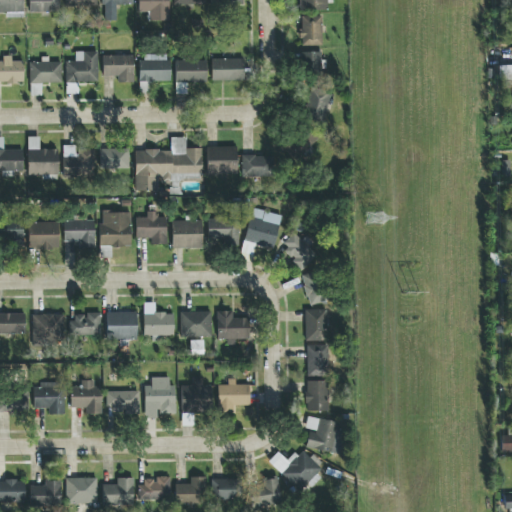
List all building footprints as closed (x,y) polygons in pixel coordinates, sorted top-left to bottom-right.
[(23,18),(22,0),(0,0),(0,14),(5,14),(6,18),(23,18)] [(59,0),(28,0),(29,13),(60,13),(59,0)] [(132,0),(101,0),(102,21),(116,21),(115,5),(132,4),(132,0)] [(168,0),(138,0),(138,12),(149,12),(149,21),(168,21),(168,0)] [(322,46),(321,17),(300,17),(301,46),(322,46)] [(65,62),(65,83),(98,82),(97,52),(75,52),(75,61),(65,62)] [(322,75),(321,52),(302,53),(303,75),(322,75)] [(133,82),(133,55),(102,56),(102,77),(117,77),(117,83),(133,82)] [(0,61),(0,83),(23,83),(23,61),(11,61),(11,56),(2,56),(2,61),(0,61)] [(169,81),(169,56),(138,57),(139,94),(151,94),(150,82),(169,81)] [(243,59),(211,59),(211,81),(243,81),(243,59)] [(206,83),(206,60),(175,61),(176,94),(187,94),(186,84),(206,83)] [(61,83),(61,62),(48,62),(48,61),(29,61),(29,95),(41,95),(41,83),(61,83)] [(305,119),(326,121),(329,90),(308,88),(305,119)] [(295,161),(317,139),(306,128),(284,150),(295,161)] [(58,175),(57,149),(39,150),(39,137),(27,137),(28,175),(58,175)] [(3,138),(0,138),(0,174),(12,174),(12,170),(22,170),(23,150),(3,149),(3,138)] [(134,150),(134,191),(158,192),(158,176),(200,176),(201,149),(185,148),(186,138),(170,138),(169,150),(134,150)] [(206,147),(206,175),(236,174),(236,146),(206,147)] [(62,148),(63,177),(93,176),(92,147),(62,148)] [(129,169),(128,149),(98,150),(98,170),(129,169)] [(273,177),(272,155),(240,156),(241,178),(273,177)] [(273,249),(280,215),(250,209),(241,253),(252,255),(254,245),(273,249)] [(130,247),(130,212),(99,213),(100,247),(130,247)] [(166,218),(157,218),(157,214),(135,213),(135,238),(150,238),(150,244),(165,245),(166,218)] [(207,219),(207,244),(237,244),(238,219),(207,219)] [(94,220),(63,221),(63,242),(78,241),(78,248),(94,248),(94,220)] [(201,221),(171,221),(172,249),(201,248),(201,221)] [(58,222),(28,223),(28,249),(58,249),(58,222)] [(0,246),(23,246),(23,227),(0,226),(0,246)] [(313,244),(306,236),(301,241),(294,233),(280,246),(301,270),(317,256),(309,247),(313,244)] [(301,276),(309,307),(329,303),(321,271),(301,276)] [(305,342),(327,341),(326,310),(305,311),(305,342)] [(211,337),(210,311),(179,312),(180,338),(211,337)] [(235,339),(249,339),(249,318),(232,318),(232,311),(216,312),(217,340),(225,340),(225,345),(235,345),(235,339)] [(136,340),(136,312),(105,312),(106,341),(127,341),(127,340),(136,340)] [(0,334),(25,334),(25,313),(0,313),(0,334)] [(100,336),(100,313),(86,313),(87,317),(69,318),(69,337),(100,336)] [(49,340),(63,339),(62,314),(31,315),(32,347),(49,347),(49,340)] [(173,335),(173,314),(143,314),(143,336),(151,336),(152,342),(160,342),(159,336),(173,335)] [(307,377),(328,377),(328,350),(316,350),(316,346),(306,346),(307,377)] [(202,377),(191,377),(191,386),(180,386),(181,412),(211,412),(210,386),(202,386),(202,377)] [(175,413),(174,386),(169,386),(169,378),(150,378),(151,386),(144,386),(144,407),(159,407),(159,414),(175,413)] [(249,405),(249,385),(235,385),(235,379),(228,379),(228,385),(217,385),(218,412),(233,412),(233,406),(249,405)] [(69,387),(70,408),(85,408),(85,415),(101,415),(100,387),(93,387),(93,380),(82,380),(82,387),(69,387)] [(329,382),(306,381),(305,411),(328,412),(329,382)] [(62,414),(63,383),(35,382),(35,408),(48,408),(48,414),(62,414)] [(0,391),(0,411),(27,412),(27,392),(0,391)] [(138,391),(106,392),(106,412),(139,412),(138,391)] [(305,449),(340,455),(344,432),(338,431),(339,423),(307,418),(305,431),(308,431),(305,449)] [(511,436),(500,436),(501,453),(511,452),(511,436)] [(278,453),(269,463),(299,491),(322,467),(302,448),(289,463),(278,453)] [(138,501),(169,500),(169,477),(156,477),(156,482),(138,482),(138,501)] [(190,478),(190,484),(175,485),(176,505),(205,504),(205,477),(190,478)] [(96,503),(96,478),(65,479),(65,504),(96,503)] [(102,485),(102,506),(132,506),(133,478),(116,478),(116,485),(102,485)] [(236,480),(211,479),(210,500),(236,501),(236,480)] [(254,506),(280,504),(278,479),(252,481),(254,506)] [(0,503),(24,503),(24,480),(0,480),(0,503)] [(44,486),(29,486),(29,505),(59,506),(60,481),(44,480),(44,486)]
